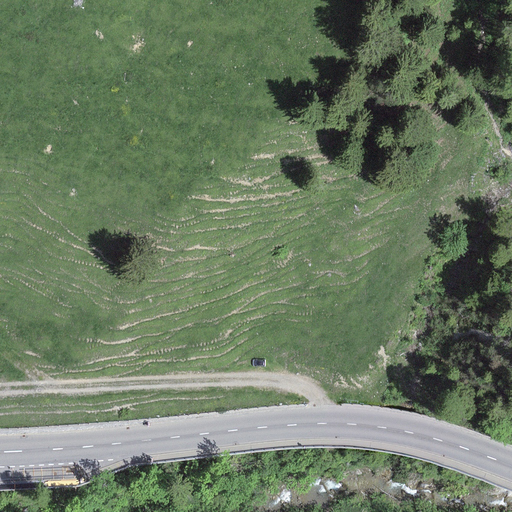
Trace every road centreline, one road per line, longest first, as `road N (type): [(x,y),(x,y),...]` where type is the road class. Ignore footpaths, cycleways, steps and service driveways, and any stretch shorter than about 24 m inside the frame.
road 1 (secondary): [(0,450),(385,424),(511,464)]
road 2 (track): [(312,423),(304,378),(0,386)]
